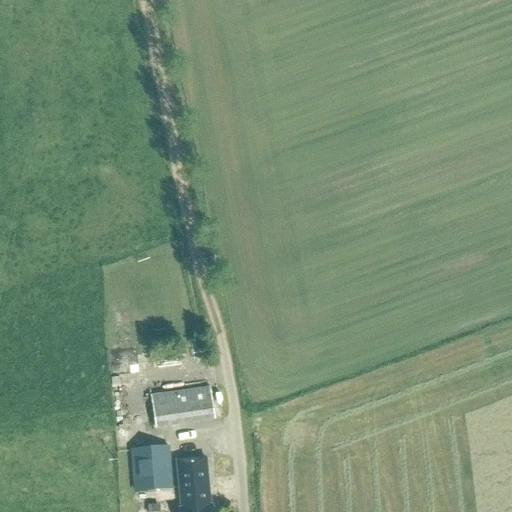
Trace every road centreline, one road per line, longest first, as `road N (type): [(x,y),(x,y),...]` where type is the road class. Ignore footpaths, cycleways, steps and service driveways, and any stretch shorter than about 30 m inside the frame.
road 1 (track): [(217,335),(146,0)]
road 2 (unclassified): [(242,511),(217,335)]
